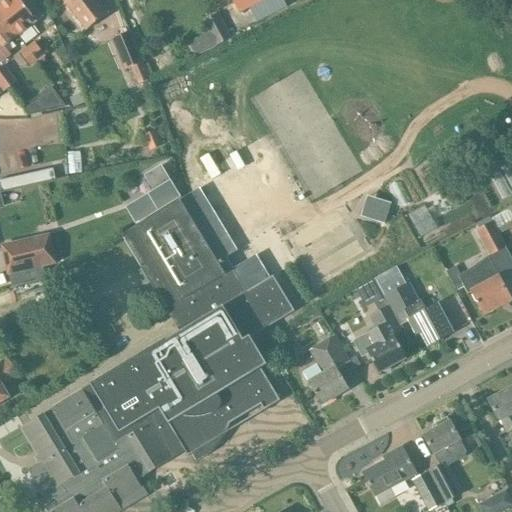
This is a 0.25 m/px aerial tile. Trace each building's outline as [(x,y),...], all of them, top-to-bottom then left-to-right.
[(17,0),(6,0),(0,5),(0,14),(17,37),(35,23),(17,0)] [(56,0),(58,2),(59,0),(62,0),(86,30),(107,14),(96,0),(56,0)] [(263,0),(231,0),(239,13),(263,0)] [(17,37),(0,14),(0,63),(11,55),(4,46),(17,37)] [(231,38),(218,15),(206,21),(218,45),(231,38)] [(149,80),(129,32),(111,39),(124,69),(130,67),(137,85),(149,80)] [(25,48),(37,63),(45,57),(35,42),(25,48)] [(37,63),(25,48),(19,53),(30,68),(37,63)] [(3,65),(0,66),(0,87),(3,91),(7,88),(16,81),(3,65)] [(3,91),(0,87),(0,107),(8,118),(15,118),(25,112),(7,88),(3,91)] [(41,113),(32,101),(22,108),(28,116),(41,113)] [(157,190),(129,206),(138,221),(181,196),(163,165),(148,175),(157,190)] [(56,180),(53,169),(0,180),(0,188),(1,192),(56,180)] [(358,215),(384,224),(391,203),(365,194),(358,215)] [(181,201),(180,200),(155,215),(138,225),(135,227),(121,235),(180,331),(94,384),(96,386),(84,393),(83,391),(22,428),(39,455),(42,453),(46,460),(24,473),(25,474),(31,470),(51,503),(44,507),(47,511),(117,511),(146,495),(137,481),(172,459),(170,454),(183,447),(188,456),(193,454),(197,461),(204,457),(208,454),(211,452),(214,449),(217,446),(220,443),(222,439),(225,436),(227,432),(229,428),(230,424),(261,405),(264,411),(280,401),(261,368),(266,365),(250,339),(295,312),(273,276),(247,292),(219,244),(209,250),(180,202),(181,201)] [(410,218),(421,236),(437,227),(426,208),(410,218)] [(493,222),(477,231),(490,255),(506,246),(493,222)] [(51,233),(1,244),(8,275),(58,264),(51,233)] [(511,301),(491,262),(462,278),(456,266),(445,272),(456,292),(463,288),(467,294),(470,293),(482,316),(511,301)] [(395,267),(375,278),(381,290),(401,278),(395,267)] [(399,326),(400,325),(407,321),(415,335),(420,332),(428,346),(450,334),(435,306),(426,311),(420,300),(418,300),(409,283),(384,297),(388,306),(399,326)] [(399,326),(388,306),(370,316),(377,329),(353,342),(362,357),(367,354),(377,373),(382,371),(385,373),(391,370),(391,366),(404,358),(392,337),(403,331),(400,325),(399,326)] [(89,310),(82,314),(87,323),(94,318),(89,310)] [(350,361),(335,335),(308,351),(317,365),(302,374),(320,406),(348,389),(336,370),(350,361)] [(18,376),(8,360),(0,364),(0,402),(8,398),(1,387),(18,376)] [(511,388),(487,402),(498,422),(500,421),(507,433),(511,430),(511,388)] [(429,473),(427,474),(445,505),(446,504),(461,494),(446,467),(463,457),(464,453),(458,442),(459,441),(449,423),(448,423),(445,419),(436,424),(438,428),(423,437),(440,467),(429,473)] [(414,474),(400,448),(387,455),(389,459),(361,474),(379,506),(395,498),(389,488),(414,474)] [(428,511),(431,511),(445,505),(427,474),(412,481),(428,511)] [(504,511),(511,508),(511,500),(507,491),(478,505),(481,511),(504,511)]
